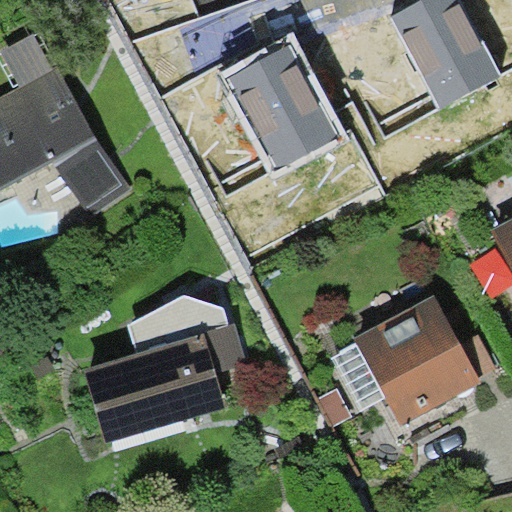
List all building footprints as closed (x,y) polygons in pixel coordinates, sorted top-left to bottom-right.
[(504,79),(461,0),(419,0),(390,15),(437,111),(504,79)] [(340,137),(289,42),(226,73),(274,169),(340,137)] [(85,217),(131,191),(61,69),(0,103),(0,194),(54,164),(85,217)] [(511,224),(489,240),(511,275),(511,224)] [(431,307),(358,350),(404,428),(478,384),(431,307)] [(236,328),(80,383),(106,455),(222,415),(209,379),(249,365),(236,328)]
